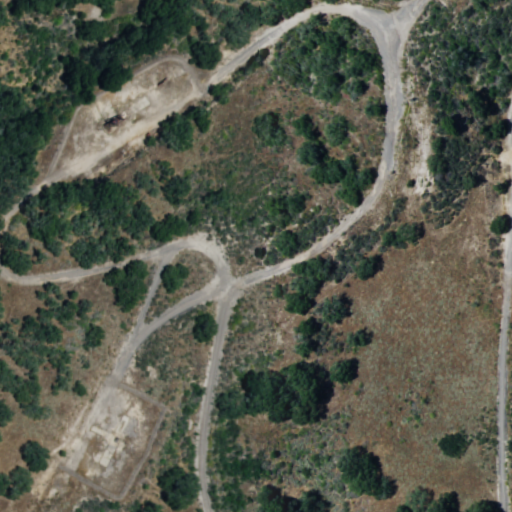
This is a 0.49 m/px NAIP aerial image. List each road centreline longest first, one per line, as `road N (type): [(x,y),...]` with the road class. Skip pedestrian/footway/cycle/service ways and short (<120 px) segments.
road 1 (residential): [(100,399),(155,322),(198,296),(313,254),(374,197),(392,113),(386,33),(330,6),(300,12),(188,95),(51,177),(0,230),(5,271),(33,279),(184,239),(219,254),(224,316),(200,442),(208,511)]
road 2 (residential): [(502,511),(511,127)]
